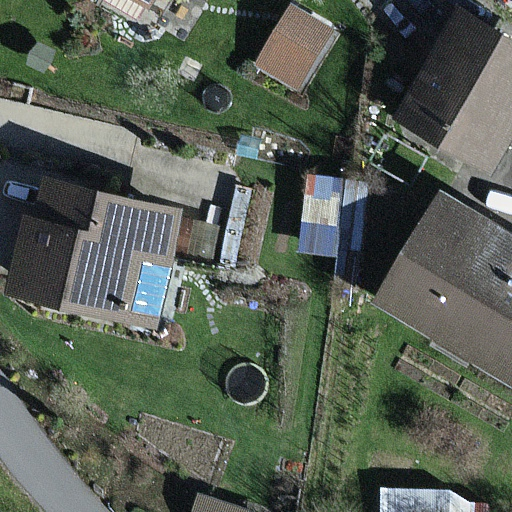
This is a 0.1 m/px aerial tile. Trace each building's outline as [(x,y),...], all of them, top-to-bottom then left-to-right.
[(511,148),(511,17),(483,0),(468,0),(401,113),(499,171),(511,148)] [(336,32),(294,6),(260,60),(302,86),(336,32)] [(184,208),(52,174),(42,213),(32,211),(12,287),(154,324),(184,208)] [(511,222),(451,186),(383,298),(511,375),(511,222)] [(459,511),(459,477),(385,479),(385,511),(459,511)] [(241,511),(204,498),(198,511),(241,511)]
